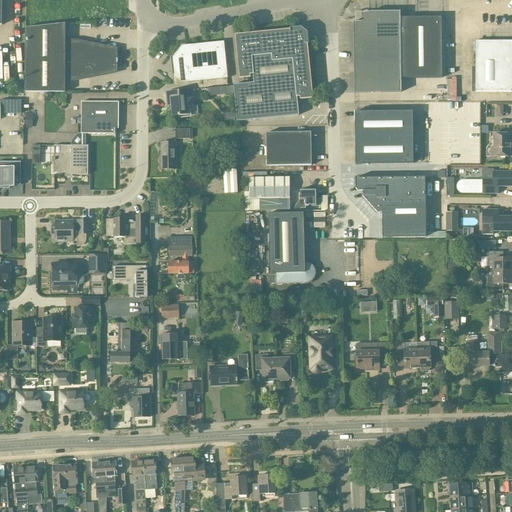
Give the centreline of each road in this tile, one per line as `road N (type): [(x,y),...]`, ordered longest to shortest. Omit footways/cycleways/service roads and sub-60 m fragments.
road 1 (unclassified): [(30,202),(108,202),(136,185),(149,18)]
road 2 (unclassified): [(345,215),(334,181),(330,0)]
road 3 (residential): [(157,440),(154,224)]
road 4 (tertiary): [(0,447),(157,440)]
road 5 (unclassified): [(149,18),(178,23),(298,0)]
